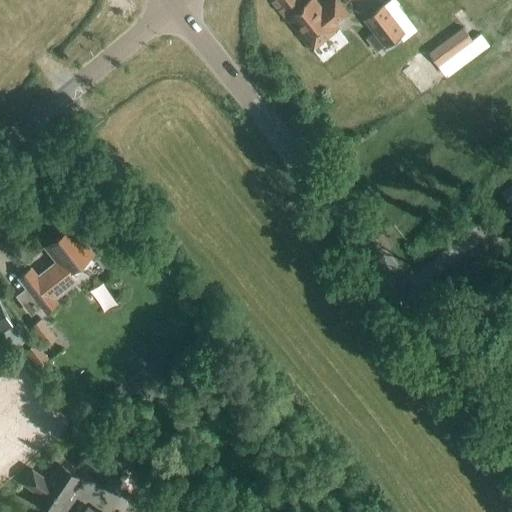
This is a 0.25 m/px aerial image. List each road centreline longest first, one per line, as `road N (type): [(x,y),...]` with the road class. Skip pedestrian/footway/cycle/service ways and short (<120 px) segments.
road 1 (tertiary): [(511,420),(174,7)]
road 2 (tertiary): [(0,153),(174,7)]
